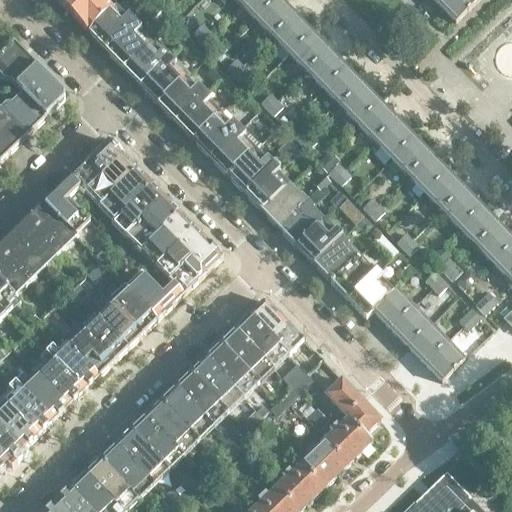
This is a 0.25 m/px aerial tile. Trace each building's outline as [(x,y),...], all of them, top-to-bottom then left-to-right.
[(72,19),(91,0),(56,0),(55,2),(72,19)] [(89,37),(114,13),(104,1),(104,0),(91,0),(72,19),(89,37)] [(156,7),(150,0),(144,6),(150,13),(156,7)] [(256,23),(278,1),(277,0),(244,0),(239,6),(256,23)] [(431,0),(442,11),(453,0),(431,0)] [(470,12),(479,4),(475,0),(453,0),(442,11),(456,25),(467,14),(468,15),(469,14),(471,12),(470,12)] [(273,40),(295,18),(278,1),(256,23),(273,40)] [(163,13),(156,7),(150,13),(156,19),(163,13)] [(149,49),(138,37),(142,33),(129,21),(125,25),(114,13),(89,37),(124,73),(149,49)] [(290,58),(312,36),(295,18),(273,40),(290,58)] [(200,43),(210,34),(204,28),(194,37),(200,43)] [(191,43),(179,31),(171,39),(182,51),(191,43)] [(206,49),(216,40),(210,34),(200,43),(206,49)] [(307,75),(329,53),(312,36),(290,58),(307,75)] [(189,59),(198,50),(191,43),(182,51),(189,59)] [(37,70),(14,46),(0,60),(0,77),(5,83),(11,83),(17,89),(37,70)] [(183,84),(172,73),(176,69),(164,56),(160,60),(149,49),(124,73),(158,108),(183,84)] [(324,93),(346,71),(329,53),(307,75),(324,93)] [(225,78),(208,61),(199,69),(216,86),(225,78)] [(234,78),(244,69),(238,62),(228,72),(234,78)] [(240,84),(250,75),(244,69),(234,78),(240,84)] [(64,98),(37,70),(17,89),(23,95),(47,120),(64,105),(64,98)] [(340,110),(363,88),(346,71),(324,93),(340,110)] [(238,92),(225,78),(216,86),(230,101),(238,92)] [(218,120),(207,108),(211,104),(198,92),(194,96),(183,84),(158,108),(193,144),(218,120)] [(357,128),(380,105),(363,88),(340,110),(357,128)] [(47,120),(23,95),(13,106),(9,106),(3,112),(29,139),(47,120)] [(268,113),(278,103),(272,97),(262,107),(268,113)] [(274,119),(284,110),(278,103),(268,113),(274,119)] [(374,145),(397,123),(380,105),(357,128),(374,145)] [(260,114),(254,108),(247,114),(254,120),(260,114)] [(29,139),(3,112),(0,114),(0,146),(10,157),(29,139)] [(266,121),(260,114),(254,120),(260,127),(266,121)] [(253,156),(241,144),(245,140),(233,127),(229,131),(218,120),(193,144),(228,180),(253,156)] [(391,162),(414,140),(397,123),(374,145),(391,162)] [(302,148),(311,138),(305,132),(296,142),(302,148)] [(308,154),(317,145),(311,138),(302,148),(308,154)] [(408,180),(431,158),(414,140),(391,162),(408,180)] [(295,149),(288,143),(282,149),(288,156),(295,149)] [(86,195),(87,194),(123,159),(109,144),(72,180),(81,189),(86,195)] [(0,166),(10,157),(0,146),(0,166)] [(301,156),(295,149),(288,156),(295,162),(301,156)] [(287,191),(276,180),(280,176),(268,163),(264,167),(253,156),(228,180),(262,215),(287,191)] [(425,197),(448,175),(431,158),(408,180),(425,197)] [(102,208),(138,174),(123,159),(87,194),(102,208)] [(336,183),(345,173),(339,167),(330,176),(336,183)] [(342,189),(351,179),(345,173),(336,183),(342,189)] [(116,223),(152,188),(138,174),(102,208),(116,223)] [(442,215),(465,193),(448,175),(425,197),(442,215)] [(329,185),(325,180),(323,178),(316,184),(322,191),(329,185)] [(87,222),(73,207),(68,202),(81,189),(72,180),(43,208),(72,238),(78,244),(79,243),(73,236),(87,222)] [(129,239),(166,203),(152,188),(116,223),(114,225),(129,239)] [(321,226),(310,215),(314,211),(302,198),(298,202),(287,191),(262,215),(297,251),(321,226)] [(459,232),(482,210),(465,193),(442,215),(459,232)] [(338,211),(346,203),(339,195),(331,204),(338,211)] [(370,217),(379,208),(373,202),(364,211),(370,217)] [(143,254),(144,252),(180,217),(166,203),(129,239),(143,254)] [(72,238),(43,208),(13,237),(42,267),(52,258),(55,261),(61,256),(67,250),(64,246),(72,238)] [(376,224),(385,214),(379,208),(370,217),(376,224)] [(476,250),(499,227),(482,210),(459,232),(476,250)] [(364,221),(357,214),(351,220),(357,227),(364,221)] [(169,257),(194,232),(180,217),(144,252),(159,267),(169,257)] [(370,227),(364,221),(357,227),(364,233),(370,227)] [(356,262),(345,251),(349,247),(337,234),(333,238),(321,226),(297,251),(332,287),(356,262)] [(503,257),(511,248),(511,240),(499,227),(476,250),(493,267),(503,257)] [(173,282),(199,257),(209,247),(194,232),(169,257),(159,267),(173,282)] [(42,267),(13,237),(0,249),(0,281),(13,295),(21,288),(25,291),(36,281),(32,277),(42,267)] [(403,253),(413,243),(407,237),(397,247),(403,253)] [(409,259),(419,250),(413,243),(403,253),(409,259)] [(197,287),(223,262),(209,247),(199,257),(173,282),(172,283),(176,288),(186,298),(191,293),(193,294),(198,289),(197,287)] [(510,284),(511,282),(511,248),(503,257),(493,267),(510,284)] [(86,281),(101,266),(95,259),(79,274),(86,281)] [(349,304),(378,276),(372,270),(368,274),(356,262),(332,287),(349,304)] [(447,278),(456,269),(450,263),(440,272),(447,278)] [(453,285),(462,275),(456,269),(447,278),(453,285)] [(71,295),(86,281),(79,274),(64,289),(70,296),(71,295)] [(469,275),(459,285),(466,293),(476,283),(469,275)] [(373,316),(391,298),(380,287),(384,283),(378,276),(349,304),(366,322),(373,316)] [(433,292),(442,282),(436,276),(427,286),(433,292)] [(13,295),(0,281),(0,313),(5,319),(12,313),(4,304),(13,295)] [(77,301),(91,287),(86,281),(71,295),(77,301)] [(172,311),(186,298),(176,288),(163,301),(145,282),(130,297),(157,325),(164,318),(167,319),(172,314),(172,311)] [(439,298),(448,289),(442,282),(433,292),(439,298)] [(391,333),(413,311),(397,294),(397,293),(391,298),(373,316),(374,316),(391,333)] [(157,325),(130,297),(128,295),(118,305),(114,302),(109,306),(142,340),(157,325)] [(481,313),(493,301),(488,296),(476,309),(481,313)] [(485,318),(498,306),(493,301),(481,313),(485,318)] [(301,342),(265,305),(250,319),(286,356),(301,342)] [(142,340),(109,306),(105,311),(108,315),(98,324),(127,354),(142,340)] [(408,350),(430,328),(413,311),(391,333),(408,350)] [(464,330),(477,318),(472,313),(459,325),(464,330)] [(469,334),(481,322),(477,318),(464,330),(469,334)] [(286,356),(250,319),(248,321),(246,320),(241,325),(242,327),(235,334),(271,371),(286,356)] [(127,354),(98,324),(96,321),(86,331),(85,330),(75,340),(79,343),(70,351),(99,381),(127,354)] [(425,368),(447,346),(430,328),(408,350),(425,368)] [(271,371),(235,334),(220,348),(256,385),(271,371)] [(456,372),(465,363),(464,363),(447,346),(425,368),(442,385),(441,385),(442,386),(454,374),(454,375),(457,372),(456,372)] [(256,385),(220,348),(218,350),(216,349),(211,353),(212,356),(205,363),(241,400),(256,385)] [(99,381),(70,351),(61,360),(53,351),(46,358),(83,396),(99,381)] [(307,378),(322,364),(311,352),(296,367),(307,378)] [(83,396),(46,358),(39,364),(48,373),(39,381),(68,411),(83,396)] [(241,400),(205,363),(198,370),(195,369),(190,373),(191,376),(190,377),(226,414),(241,400)] [(226,414),(190,377),(175,392),(211,429),(226,414)] [(301,397),(313,385),(306,379),(295,390),(301,397)] [(68,411),(39,381),(31,389),(23,380),(16,387),(53,425),(68,411)] [(381,424),(342,384),(326,399),(348,422),(365,439),(366,439),(381,424)] [(53,425),(16,387),(9,393),(18,402),(9,410),(38,440),(53,425)] [(289,408),(301,397),(295,390),(283,401),(289,408)] [(211,429),(175,392),(160,406),(196,443),(211,429)] [(278,419),(289,408),(283,401),(272,413),(278,419)] [(196,443),(160,406),(158,408),(156,407),(151,411),(152,414),(145,420),(181,458),(196,443)] [(38,440),(9,410),(1,418),(0,416),(0,429),(24,454),(38,440)] [(181,458),(145,420),(138,427),(135,426),(131,431),(131,434),(130,435),(166,472),(181,458)] [(373,446),(366,439),(365,439),(348,422),(324,445),(348,469),(354,464),(355,464),(360,460),(359,459),(373,446)] [(24,454),(0,429),(0,458),(9,468),(24,454)] [(166,472),(130,435),(115,449),(151,487),(166,472)] [(242,454),(254,442),(247,436),(236,447),(242,454)] [(348,469),(324,445),(301,468),(324,492),(337,480),(338,481),(343,476),(342,475),(348,469)] [(230,465),(242,454),(236,447),(224,458),(230,465)] [(151,487),(115,449),(100,464),(136,501),(151,487)] [(0,476),(9,468),(0,458),(0,476)] [(124,511),(136,501),(100,464),(99,465),(96,464),(91,469),(92,472),(85,478),(117,511),(124,511)] [(324,492),(301,468),(277,491),(296,511),(303,511),(306,510),(307,511),(312,506),(311,505),(324,492)] [(479,511),(471,503),(472,502),(468,498),(447,477),(431,492),(423,500),(410,511),(479,511)] [(117,511),(85,478),(78,485),(75,485),(68,491),(70,493),(88,511),(117,511)] [(194,500),(206,488),(199,482),(188,493),(194,500)] [(88,511),(70,493),(68,491),(62,497),(63,500),(56,507),(60,511),(88,511)] [(296,511),(277,491),(255,511),(296,511)] [(182,511),(194,500),(188,493),(176,505),(182,511)]
